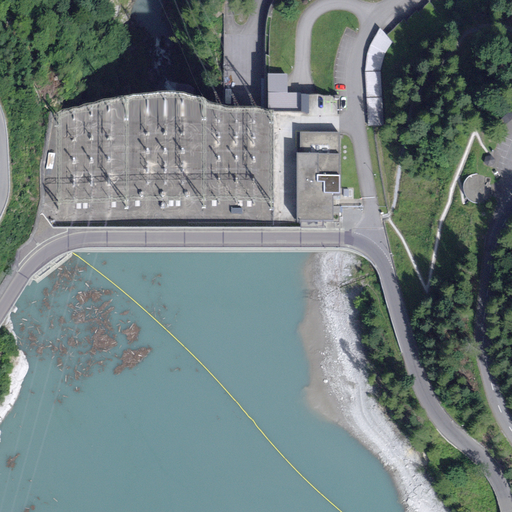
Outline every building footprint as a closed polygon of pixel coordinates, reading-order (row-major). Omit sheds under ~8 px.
[(270,96),(290,95),(289,77),(269,78),(270,96)] [(303,95),(303,112),(340,112),(340,95),(303,95)] [(181,142),(181,123),(159,123),(159,132),(148,132),(148,142),(181,142)] [(341,132),(299,133),(299,216),(341,215),(341,132)] [(493,159),(491,156),(486,157),(485,162),(488,164),(492,163),(493,159)]
